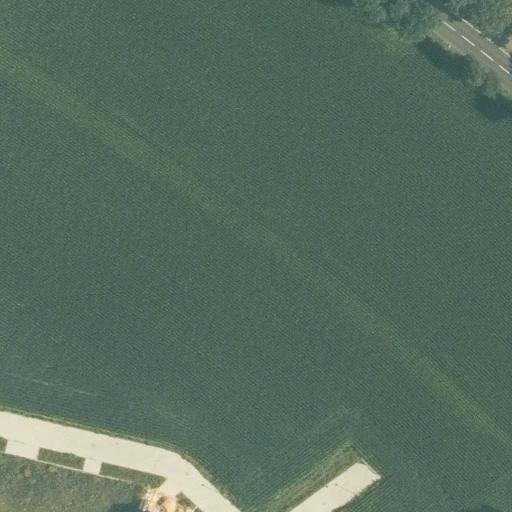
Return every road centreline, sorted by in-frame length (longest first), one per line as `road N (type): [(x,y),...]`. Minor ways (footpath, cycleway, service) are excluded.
road 1 (residential): [(0,427),(175,469),(216,511)]
road 2 (tertiary): [(411,0),(511,81)]
